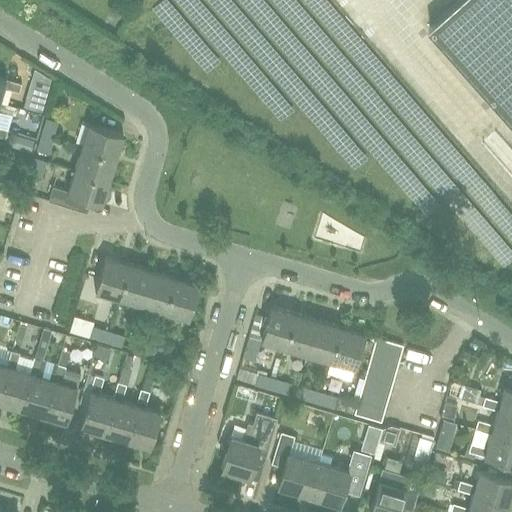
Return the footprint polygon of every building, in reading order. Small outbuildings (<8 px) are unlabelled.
[(511,0),(460,0),(429,27),(511,120),(511,0)] [(0,77),(0,102),(4,88),(19,93),(22,84),(0,77)] [(24,110),(15,107),(0,102),(0,112),(12,116),(13,115),(21,118),(24,110)] [(46,118),(41,134),(53,138),(57,122),(46,118)] [(89,123),(82,147),(116,157),(123,134),(89,123)] [(48,154),(53,138),(41,134),(36,151),(48,154)] [(109,180),(116,157),(82,147),(75,170),(109,180)] [(29,174),(41,177),(46,161),(35,157),(34,157),(29,174)] [(102,204),(109,180),(75,170),(69,190),(52,185),(48,199),(86,211),(90,200),(102,204)] [(118,298),(129,263),(105,256),(95,291),(118,298)] [(142,305),(152,270),(129,263),(118,298),(142,305)] [(165,312),(175,277),(152,270),(142,305),(165,312)] [(198,284),(175,277),(165,312),(188,318),(192,304),(198,284)] [(284,347),(294,312),(271,305),(261,340),(284,347)] [(307,354),(318,319),(294,312),(284,347),(307,354)] [(121,329),(121,316),(106,315),(106,329),(121,329)] [(331,361),(341,326),(318,319),(307,354),(331,361)] [(105,342),(108,331),(92,326),(89,336),(88,337),(105,342)] [(364,332),(341,326),(331,361),(354,367),(364,332)] [(124,336),(108,331),(105,342),(121,347),(124,336)] [(412,347),(426,352),(430,340),(416,335),(412,347)] [(377,336),(373,349),(400,356),(403,343),(377,336)] [(150,356),(155,345),(138,340),(135,351),(150,356)] [(170,349),(155,345),(150,356),(167,361),(167,360),(170,349)] [(396,369),(400,356),(373,349),(370,362),(396,369)] [(0,402),(20,408),(31,373),(15,368),(20,353),(12,351),(8,366),(0,391),(0,402)] [(43,415),(54,380),(39,375),(43,360),(35,357),(31,373),(20,408),(43,415)] [(393,382),(396,369),(370,362),(366,375),(393,382)] [(58,364),(54,380),(43,415),(67,422),(77,387),(61,382),(66,367),(58,364)] [(272,390),(275,378),(258,373),(255,384),(255,385),(272,390)] [(104,433),(114,398),(100,394),(105,378),(96,375),(81,426),(104,433)] [(389,395),(393,382),(366,375),(363,388),(389,395)] [(150,391),(149,391),(153,379),(145,377),(142,389),(138,405),(127,440),(150,447),(161,412),(145,407),(150,391)] [(291,383),(275,378),(272,390),(287,394),(291,383)] [(511,380),(503,378),(501,385),(505,386),(500,402),(485,397),(469,392),(467,401),(483,405),(498,410),(511,413),(511,380)] [(127,440),(138,405),(123,400),(127,385),(119,382),(114,398),(104,433),(127,440)] [(318,403),(321,392),(304,387),(301,399),(318,403)] [(386,407),(389,395),(363,388),(360,400),(386,407)] [(337,396),(321,392),(318,403),(333,408),(334,407),(337,396)] [(382,421),(386,407),(360,400),(356,414),(382,421)] [(511,439),(511,413),(498,410),(494,424),(479,420),(476,429),(491,433),(511,439)] [(258,451),(268,454),(274,431),(273,431),(277,418),(257,412),(248,441),(233,437),(224,469),(251,477),(258,451)] [(309,495),(321,454),(320,454),(318,461),(290,453),(295,437),(282,433),(273,464),(285,467),(279,486),(309,495)] [(511,464),(511,439),(491,433),(487,448),(472,443),(470,452),(511,464)] [(423,470),(432,439),(419,436),(410,466),(423,470)] [(349,471),(329,465),(331,457),(321,454),(309,495),(340,504),(346,485),(358,489),(366,459),(354,455),(349,471)] [(511,478),(480,470),(476,486),(461,481),(458,489),(473,494),(509,504),(511,492),(511,478)] [(400,511),(402,506),(413,510),(422,482),(409,478),(384,471),(381,481),(371,511),(400,511)] [(506,511),(509,504),(473,494),(469,508),(454,504),(452,511),(451,511),(506,511)]
